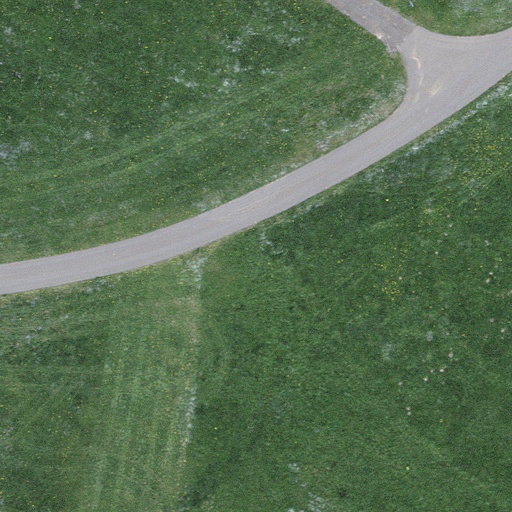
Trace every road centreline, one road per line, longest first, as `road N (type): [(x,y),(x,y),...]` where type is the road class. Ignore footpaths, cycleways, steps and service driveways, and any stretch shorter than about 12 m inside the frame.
road 1 (track): [(511,50),(359,156),(215,228),(90,268),(0,280)]
road 2 (track): [(359,0),(409,45),(444,104)]
